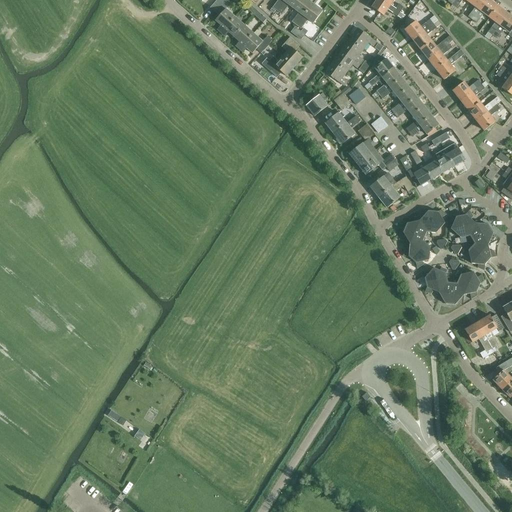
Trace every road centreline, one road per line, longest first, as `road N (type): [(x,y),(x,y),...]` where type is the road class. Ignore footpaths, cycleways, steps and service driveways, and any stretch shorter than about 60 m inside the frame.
road 1 (residential): [(475,173),(462,135),(356,13)]
road 2 (residential): [(264,511),(346,381),(375,375)]
road 3 (residential): [(285,106),(168,0)]
road 4 (residential): [(380,230),(285,106)]
